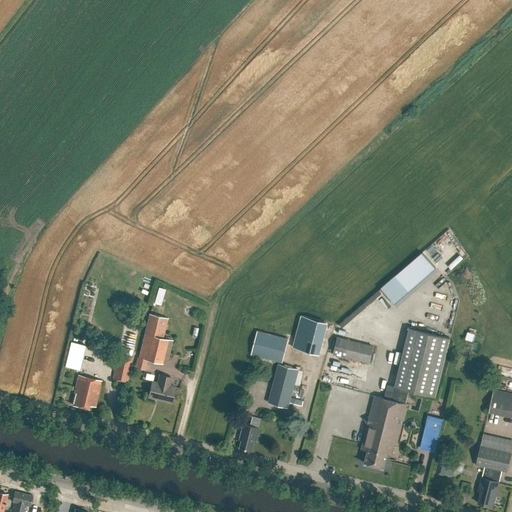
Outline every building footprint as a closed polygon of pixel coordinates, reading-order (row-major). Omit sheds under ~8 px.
[(425,251),(399,274),(413,290),(439,267),(425,251)] [(161,287),(156,303),(162,304),(167,288),(161,287)] [(167,317),(149,313),(138,357),(137,357),(134,368),(145,370),(147,359),(162,363),(168,362),(173,340),(162,337),(167,317)] [(319,353),(327,322),(302,315),(293,346),(319,353)] [(367,451),(364,463),(384,468),(387,453),(391,454),(394,444),(396,445),(406,403),(405,403),(409,390),(435,397),(450,338),(409,328),(394,386),(390,400),(375,395),(370,415),(369,415),(369,416),(364,419),(369,427),(365,429),(366,430),(361,449),(367,451)] [(289,339),(257,330),(251,354),(282,363),(289,339)] [(332,354),(369,363),(374,345),(337,336),(332,354)] [(68,366),(81,369),(85,348),(72,345),(68,366)] [(127,382),(133,356),(118,353),(112,379),(127,382)] [(298,369),(278,363),(267,402),(288,407),(298,369)] [(175,387),(170,386),(172,376),(160,373),(158,383),(152,381),(148,397),(171,403),(175,387)] [(75,393),(72,405),(88,409),(89,405),(95,407),(102,380),(78,374),(74,393),(75,393)] [(511,393),(494,389),(489,412),(511,416),(511,393)] [(425,428),(440,431),(443,419),(428,415),(425,428)] [(259,428),(258,427),(261,418),(252,416),(250,425),(244,424),(240,437),(242,437),(240,448),(252,451),(254,440),(256,440),(259,428)] [(511,452),(511,450),(511,441),(483,435),(481,445),(480,445),(476,465),(484,467),(478,491),(481,491),(478,503),(493,506),(499,483),(502,471),(507,472),(511,452)] [(443,473),(445,458),(439,457),(436,472),(443,473)] [(445,459),(444,474),(455,475),(457,461),(445,459)] [(24,511),(26,505),(30,506),(32,495),(14,491),(12,502),(13,502),(11,511),(24,511)]
